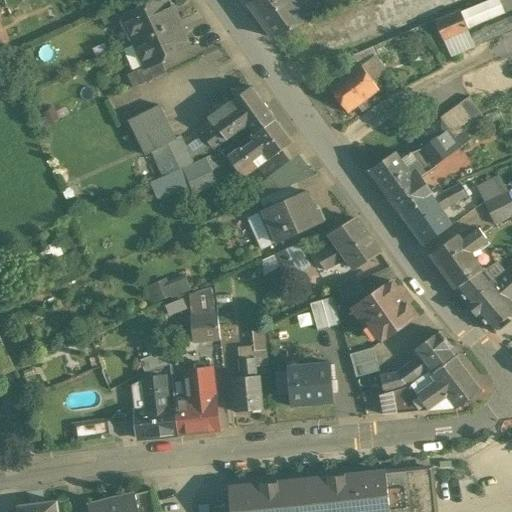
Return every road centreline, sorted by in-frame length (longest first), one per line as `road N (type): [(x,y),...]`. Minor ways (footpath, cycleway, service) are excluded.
road 1 (residential): [(511,402),(439,432),(0,480)]
road 2 (residential): [(222,0),(511,390)]
